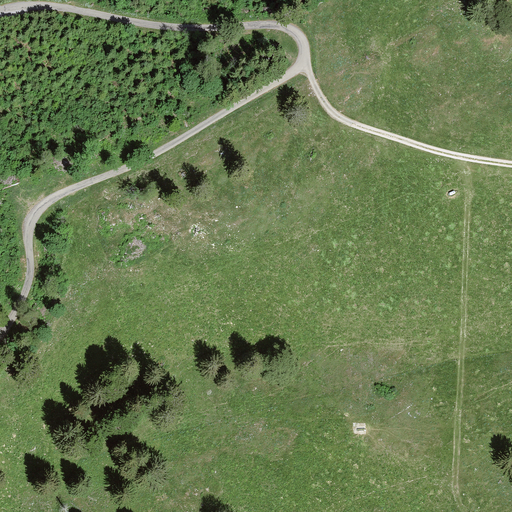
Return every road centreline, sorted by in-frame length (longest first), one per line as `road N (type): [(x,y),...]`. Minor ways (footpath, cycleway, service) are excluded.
road 1 (unclassified): [(0,333),(26,283),(27,233),(38,209),(157,152),(307,63),(301,38),(277,25),(180,28),(50,4),(0,8)]
road 2 (track): [(307,63),(331,111),(356,124),(444,153),(511,163)]
